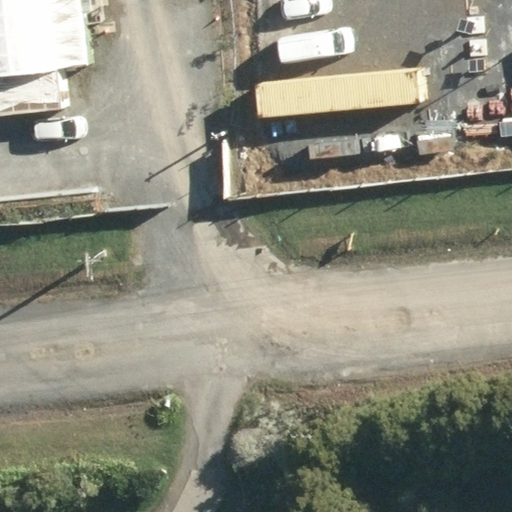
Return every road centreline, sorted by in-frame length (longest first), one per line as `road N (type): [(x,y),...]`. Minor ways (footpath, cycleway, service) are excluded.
road 1 (residential): [(0,358),(511,300)]
road 2 (unknown): [(190,336),(140,0)]
